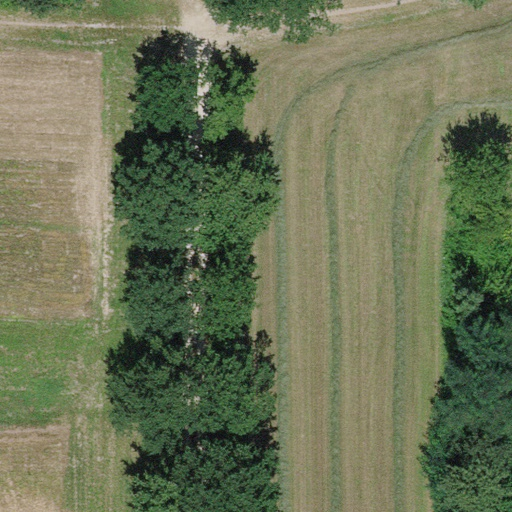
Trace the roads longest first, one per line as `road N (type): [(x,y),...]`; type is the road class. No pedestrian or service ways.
road 1 (track): [(197,511),(198,22)]
road 2 (track): [(0,11),(338,21),(457,0)]
